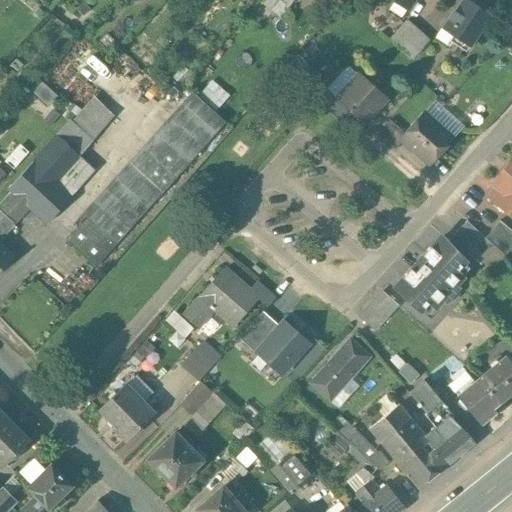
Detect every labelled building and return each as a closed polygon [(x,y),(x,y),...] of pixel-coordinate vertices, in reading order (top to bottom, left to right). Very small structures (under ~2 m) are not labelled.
[(259,0),(259,1),(280,18),(294,0),(259,0)] [(415,0),(394,0),(409,10),(415,0)] [(490,15),(468,1),(458,18),(453,15),(444,29),(454,35),(451,40),(467,51),(490,15)] [(407,21),(391,40),(400,47),(416,29),(407,21)] [(416,29),(400,47),(412,58),(428,39),(416,29)] [(386,99),(359,74),(338,97),(337,98),(357,116),(365,123),(386,99)] [(41,80),(33,89),(52,105),(60,95),(41,80)] [(357,116),(337,98),(338,97),(331,91),(319,103),(346,127),(357,116)] [(227,123),(196,95),(144,151),(175,180),(227,123)] [(116,118),(94,97),(57,137),(80,157),(116,118)] [(452,139),(423,113),(405,133),(401,138),(403,140),(430,164),(452,139)] [(405,133),(390,120),(377,134),(395,150),(403,140),(401,138),(405,133)] [(57,137),(9,189),(13,193),(0,206),(0,212),(14,225),(29,208),(46,223),(70,196),(56,183),(80,157),(57,137)] [(175,180),(144,151),(117,181),(148,209),(175,180)] [(94,170),(80,157),(56,183),(70,196),(94,170)] [(511,159),(493,183),(497,186),(488,197),(511,217),(511,159)] [(148,209),(117,181),(96,205),(99,207),(127,233),(148,209)] [(127,233),(99,207),(78,230),(107,255),(127,233)] [(0,239),(14,225),(0,212),(0,239)] [(511,247),(511,230),(500,220),(486,237),(505,256),(511,247)] [(493,246),(467,221),(447,242),(464,259),(471,251),(480,259),(493,246)] [(107,255),(78,230),(68,241),(96,267),(107,255)] [(404,278),(396,288),(422,312),(429,305),(433,309),(441,300),(444,303),(459,286),(456,284),(464,275),(459,271),(467,263),(464,259),(447,242),(442,237),(432,248),(431,246),(423,255),(424,256),(412,269),(411,269),(403,277),(404,278)] [(0,269),(12,257),(0,245),(0,269)] [(251,290),(226,268),(185,314),(199,326),(214,309),(234,326),(258,299),(259,298),(251,290)] [(276,297),(259,282),(251,290),(259,298),(258,299),(268,307),(276,297)] [(398,305),(384,292),(383,291),(375,300),(391,314),(399,305),(398,304),(398,305)] [(391,314),(375,300),(360,317),(376,331),(391,314)] [(177,309),(168,319),(188,336),(197,326),(177,309)] [(263,311),(239,338),(256,354),(258,352),(257,351),(279,326),(263,311)] [(309,344),(283,322),(279,326),(257,351),(258,352),(282,374),(309,344)] [(368,356),(349,340),(311,383),(330,399),(368,356)] [(197,347),(181,365),(199,381),(215,363),(197,347)] [(511,363),(506,357),(480,378),(500,402),(511,393),(511,363)] [(422,373),(414,364),(405,372),(412,381),(422,373)] [(480,378),(475,383),(467,373),(450,386),(482,425),(496,413),(493,408),(500,402),(480,378)] [(354,378),(333,401),(340,407),(361,384),(354,378)] [(440,400),(424,380),(409,392),(418,403),(416,405),(419,407),(420,406),(437,426),(425,436),(448,464),(449,464),(476,442),(451,417),(454,415),(441,399),(440,400)] [(201,382),(180,405),(191,414),(212,392),(201,382)] [(126,385),(100,411),(118,430),(116,432),(127,442),(155,414),(150,410),(155,405),(148,398),(143,402),(126,385)] [(425,436),(399,404),(369,429),(419,489),(448,464),(425,436)] [(27,440),(0,412),(0,463),(1,465),(27,440)] [(347,423),(338,432),(349,443),(358,434),(347,423)] [(175,433),(148,460),(174,487),(201,460),(200,459),(204,456),(198,450),(194,453),(175,433)] [(388,463),(379,454),(377,455),(358,434),(349,443),(380,471),(388,463)] [(315,474),(293,450),(271,468),(292,493),(315,474)] [(72,486),(50,463),(26,487),(37,498),(47,508),(48,509),(72,486)] [(369,468),(359,476),(365,484),(373,479),(376,476),(369,468)] [(381,489),(373,479),(365,484),(356,492),(364,502),(357,508),(360,511),(399,511),(405,508),(386,485),(381,489)] [(3,486),(0,488),(0,511),(7,511),(18,502),(3,486)] [(245,511),(224,486),(197,509),(200,511),(245,511)] [(42,511),(47,508),(37,498),(25,510),(27,511),(42,511)] [(107,511),(98,501),(85,511),(107,511)]
